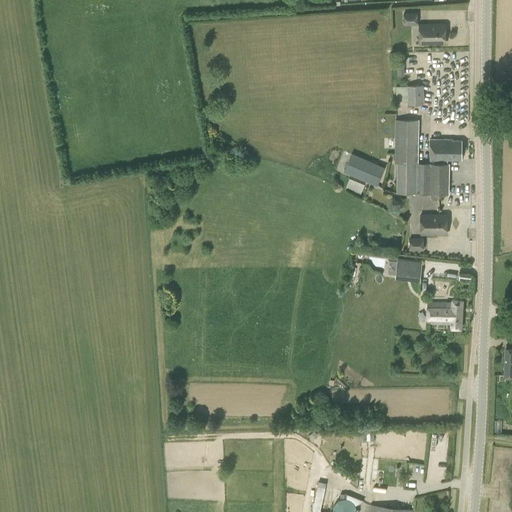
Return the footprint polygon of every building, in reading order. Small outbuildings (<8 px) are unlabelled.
[(404,24),(417,24),(417,13),(404,13),(404,24)] [(419,44),(445,43),(445,24),(419,24),(419,44)] [(404,65),(396,66),(397,76),(405,76),(404,65)] [(396,101),(409,100),(409,104),(423,104),(423,85),(395,86),(396,101)] [(448,163),(448,160),(461,160),(461,140),(452,140),(452,139),(430,139),(430,160),(432,160),(431,163),(418,163),(419,119),(395,119),(395,163),(397,164),(397,193),(416,193),(426,194),(449,195),(449,163),(448,163)] [(351,153),(343,171),(377,185),(385,167),(351,153)] [(361,193),(365,183),(350,177),(346,187),(361,193)] [(446,214),(420,214),(421,234),(446,234),(446,214)] [(423,238),(409,238),(409,249),(423,249),(423,238)] [(422,261),(397,258),(395,279),(420,281),(422,261)] [(452,299),(451,303),(427,302),(426,323),(451,324),(450,328),(461,328),(462,300),(452,299)] [(347,470),(343,474),(347,477),(351,473),(352,472),(348,469),(347,470)] [(320,511),(327,482),(319,480),(312,509),(320,511)]
